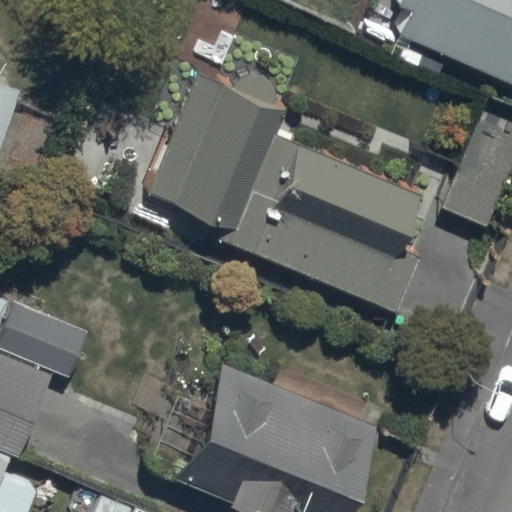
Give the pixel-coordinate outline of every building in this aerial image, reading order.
[(511,0),(397,0),(391,16),(511,69),(511,0)] [(207,220),(386,294),(410,238),(390,230),(411,178),(268,118),(279,93),(191,57),(142,174),(214,203),(207,220)] [(0,102),(12,70),(0,65),(0,102)] [(511,123),(470,106),(435,192),(480,210),(511,131),(511,123)] [(0,304),(0,336),(61,362),(80,316),(8,286),(0,304)] [(44,359),(0,340),(0,435),(10,440),(44,359)] [(213,344),(165,460),(294,511),(322,511),(366,406),(213,344)] [(0,439),(0,511),(12,511),(28,474),(0,462),(0,451),(4,441),(0,439)]
